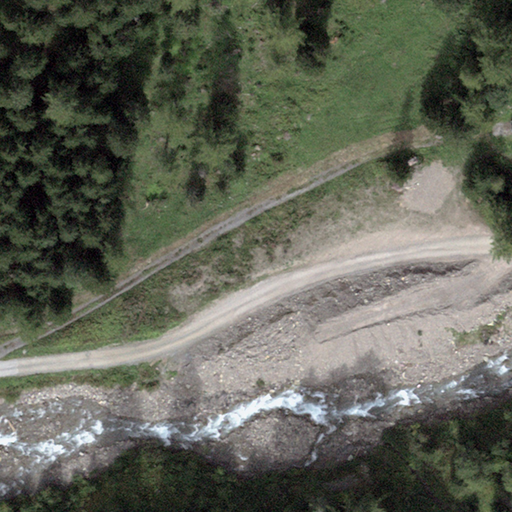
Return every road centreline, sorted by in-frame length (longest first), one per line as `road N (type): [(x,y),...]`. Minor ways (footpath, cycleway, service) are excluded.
road 1 (unclassified): [(0,368),(156,350),(285,287),(439,253),(511,250)]
road 2 (track): [(0,350),(65,321),(258,206),(376,152)]
